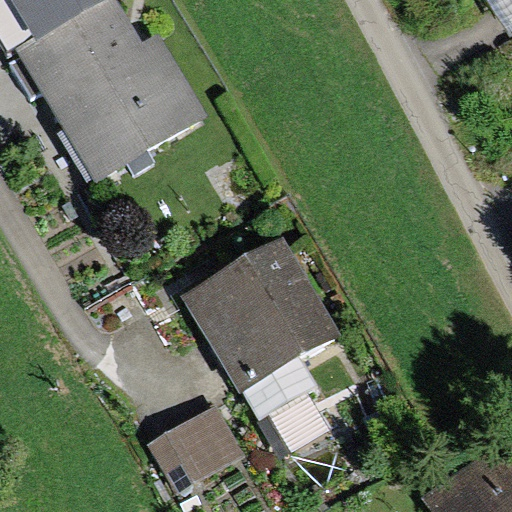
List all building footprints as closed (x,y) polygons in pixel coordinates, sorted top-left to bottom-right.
[(0,0),(0,41),(9,57),(16,52),(31,43),(37,53),(115,4),(122,0),(0,0)] [(22,62),(12,68),(33,103),(41,98),(95,191),(208,121),(159,39),(142,49),(115,4),(37,53),(31,43),(16,52),(22,62)] [(224,279),(184,302),(239,398),(339,341),(285,245),(224,279)] [(218,411),(149,449),(177,499),(246,460),(218,411)] [(492,456),(425,505),(430,511),(511,511),(511,459),(501,468),(492,456)]
